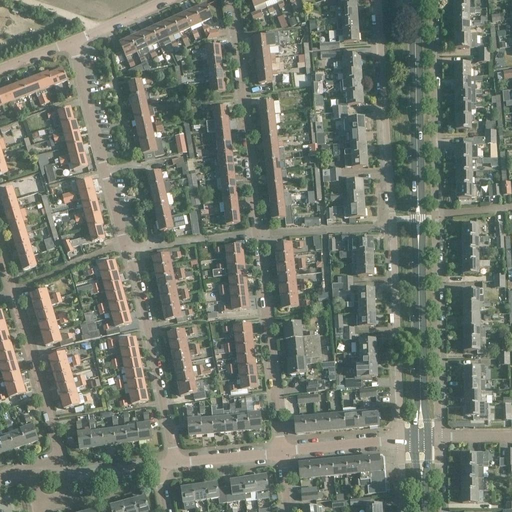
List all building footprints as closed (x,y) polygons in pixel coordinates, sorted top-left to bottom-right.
[(263,0),(250,0),(254,8),(256,13),(260,11),(267,8),(267,7),(265,3),(263,0)] [(475,9),(474,0),(454,0),(454,3),(453,3),(453,9),(454,9),(475,9)] [(206,5),(195,10),(201,24),(212,19),(206,5)] [(331,8),(331,12),(336,11),(337,19),(357,18),(356,6),(338,7),(331,8)] [(469,22),(469,15),(474,15),(474,14),(480,13),(480,9),(475,9),(454,9),(454,16),(453,16),(453,22),(454,22),(469,22)] [(184,15),(190,29),(201,24),(195,10),(184,15)] [(253,21),(263,17),(260,11),(251,15),(253,21)] [(173,20),(179,34),(190,29),(184,15),(173,20)] [(499,15),(491,16),(492,23),(500,22),(499,15)] [(331,20),(331,24),(337,24),(337,31),(339,31),(358,30),(357,18),(337,19),(331,20)] [(173,20),(163,25),(169,38),(171,43),(175,41),(173,36),(179,34),(173,20)] [(455,29),(453,29),(453,35),(455,35),(469,35),(469,28),(474,28),(474,27),(474,22),(469,22),(454,22),(455,29)] [(152,30),(158,43),(169,38),(163,25),(152,30)] [(207,26),(203,28),(206,34),(208,39),(218,38),(217,30),(209,31),(207,26)] [(141,34),(147,48),(158,43),(152,30),(141,34)] [(337,31),(336,32),(336,37),(343,37),(344,43),(359,42),(358,30),(339,31),(337,31)] [(141,34),(130,39),(136,53),(138,57),(143,55),(149,53),(147,48),(141,34)] [(473,41),(469,41),(469,35),(455,35),(455,49),(473,48),(473,41)] [(268,48),(267,36),(254,38),(255,50),(268,48)] [(504,38),(498,39),(499,48),(511,46),(511,41),(505,43),(504,38)] [(126,58),(136,53),(130,39),(119,44),(126,58)] [(194,50),(191,44),(184,48),(187,54),(194,50)] [(207,53),(202,54),(203,60),(208,59),(221,58),(220,46),(206,48),(207,53)] [(268,48),(255,50),(256,61),(270,60),(275,59),(274,54),(269,55),(268,48)] [(497,65),(498,70),(511,68),(511,53),(504,55),(505,64),(497,65)] [(337,70),(360,69),(360,56),(342,57),(342,63),(336,63),(337,70)] [(221,58),(208,59),(209,71),(222,70),(221,58)] [(120,59),(114,63),(119,69),(125,65),(120,59)] [(270,60),(256,61),(258,73),(271,72),(276,71),(283,70),(283,63),(280,64),(279,59),(275,59),(270,60)] [(455,77),(455,78),(470,78),(469,65),(455,65),(455,72),(454,72),(454,77),(455,77)] [(360,69),(337,70),(334,70),(334,74),(343,74),(343,82),(361,81),(360,69)] [(49,75),(51,80),(54,87),(67,81),(63,70),(49,75)] [(223,81),(222,70),(209,71),(204,72),(205,77),(210,76),(210,82),(223,81)] [(271,72),(258,73),(259,85),(272,83),(271,77),(277,76),(276,71),(271,72)] [(504,73),(497,74),(498,80),(504,79),(505,80),(511,78),(511,71),(504,73)] [(49,74),(35,79),(40,92),(42,95),(46,94),(47,94),(45,90),(54,87),(51,80),(49,75),(49,74)] [(151,78),(129,84),(132,97),(144,95),(142,86),(146,85),(146,84),(152,83),(151,78)] [(455,90),(455,91),(470,91),(470,78),(455,78),(455,85),(454,85),(454,90),(455,90)] [(35,79),(23,83),(28,97),(35,94),(37,97),(38,97),(42,95),(40,92),(35,79)] [(225,93),(223,81),(210,82),(212,95),(225,93)] [(346,86),(347,93),(347,94),(362,93),(361,81),(343,82),(335,82),(335,87),(346,86)] [(23,83),(10,88),(15,101),(16,105),(20,104),(21,103),(19,100),(28,97),(23,83)] [(10,88),(0,92),(0,102),(2,106),(9,103),(11,107),(12,107),(16,105),(15,101),(10,88)] [(455,98),(454,98),(454,103),(456,103),(456,104),(470,104),(475,104),(475,95),(481,95),(481,91),(470,91),(455,91),(455,98)] [(132,97),(130,98),(132,109),(147,106),(151,105),(150,100),(148,93),(144,95),(132,97)] [(337,107),(332,108),(333,114),(343,113),(343,108),(348,107),(348,106),(363,105),(362,93),(347,94),(347,93),(345,94),(345,101),(336,101),(337,107)] [(280,114),(279,102),(259,104),(261,116),(274,114),(280,114)] [(456,111),(455,111),(455,116),(456,116),(456,117),(470,117),(470,110),(475,110),(475,108),(475,104),(470,104),(456,104),(456,111)] [(147,106),(132,109),(135,121),(149,117),(154,116),(152,110),(151,105),(147,106)] [(213,110),(215,121),(228,120),(226,108),(213,110)] [(51,114),(47,115),(48,119),(54,118),(55,119),(52,120),(55,128),(62,126),(62,125),(74,122),(70,109),(51,114)] [(274,114),(261,116),(262,127),(275,126),(275,124),(280,123),(279,115),(274,116),(274,114)] [(149,117),(135,121),(138,132),(152,129),(149,117)] [(470,117),(456,117),(456,130),(470,130),(470,123),(472,123),(474,121),(474,117),(470,117)] [(496,138),(496,117),(486,117),(486,132),(485,132),(485,138),(496,138)] [(350,132),(365,131),(364,119),(349,120),(350,132)] [(216,133),(229,131),(228,120),(215,121),(216,133)] [(36,122),(27,125),(28,130),(38,127),(36,122)] [(64,133),(60,134),(61,138),(65,137),(79,134),(76,122),(74,122),(62,125),(62,126),(64,133)] [(276,138),(275,126),(262,127),(263,139),(276,138)] [(152,129),(138,132),(140,143),(154,140),(152,129)] [(22,130),(12,133),(15,140),(25,137),(22,130)] [(216,133),(217,144),(230,143),(229,131),(216,133)] [(350,132),(344,132),(345,137),(345,145),(346,145),(350,144),(365,143),(365,131),(350,132)] [(186,152),(183,133),(174,135),(178,154),(186,152)] [(65,137),(68,148),(82,145),(79,134),(65,137)] [(276,138),(263,139),(264,151),(278,149),(283,149),(283,148),(283,143),(277,144),(276,138)] [(476,159),(476,146),(478,144),(496,144),(496,138),(485,138),(474,138),(474,146),(456,146),(456,154),(455,154),(455,159),(456,159),(456,160),(471,159),(476,159)] [(164,156),(160,139),(154,140),(140,143),(143,155),(154,153),(155,158),(164,156)] [(230,143),(217,144),(218,156),(232,155),(230,143)] [(366,155),(365,143),(350,144),(351,151),(344,151),(345,157),(366,155)] [(68,148),(71,160),(85,156),(82,145),(68,148)] [(278,149),(264,151),(266,162),(279,161),(284,160),(283,149),(278,149)] [(232,155),(218,156),(220,168),(233,166),(232,155)] [(366,155),(345,157),(346,169),(352,168),(367,167),(366,155)] [(85,156),(71,160),(74,171),(88,168),(85,156)] [(182,158),(171,161),(173,166),(183,163),(182,158)] [(471,159),(456,160),(456,167),(455,167),(455,172),(456,172),(456,173),(471,172),(476,172),(476,164),(476,159),(471,159)] [(267,174),(280,172),(279,161),(266,162),(267,174)] [(220,168),(215,168),(215,176),(216,176),(216,180),(221,180),(234,178),(233,166),(220,168)] [(147,175),(150,187),(163,184),(160,172),(147,175)] [(268,185),(281,184),(280,172),(267,174),(268,185)] [(456,185),(457,185),(457,186),(471,185),(471,172),(456,173),(457,180),(455,180),(456,185)] [(234,178),(221,180),(222,191),(236,190),(234,178)] [(79,191),(75,192),(76,196),(76,197),(80,196),(94,192),(91,180),(77,184),(79,191)] [(347,195),(363,194),(362,181),(346,183),(347,195)] [(152,198),(165,195),(163,184),(150,187),(152,198)] [(270,197),(283,195),(281,184),(268,185),(270,197)] [(509,184),(502,185),(503,196),(510,195),(509,184)] [(476,199),(476,191),(471,191),(471,185),(457,186),(457,199),(459,199),(459,201),(466,201),(466,199),(476,199)] [(500,196),(499,186),(488,187),(489,197),(500,196)] [(0,195),(3,205),(16,201),(12,189),(0,192),(0,195)] [(236,190),(222,191),(224,203),(237,201),(236,190)] [(80,196),(76,197),(77,201),(81,200),(83,207),(97,203),(94,192),(80,196)] [(454,192),(446,192),(445,205),(453,206),(454,192)] [(364,206),(363,194),(347,195),(348,207),(364,206)] [(155,209),(168,207),(165,195),(152,198),(155,209)] [(283,195),(270,197),(271,209),(284,207),(291,206),(292,206),(291,195),(283,195)] [(19,212),(16,201),(3,205),(6,215),(19,212)] [(237,201),(224,203),(225,214),(238,213),(237,201)] [(85,214),(81,215),(82,219),(86,218),(100,215),(97,203),(83,207),(85,214)] [(284,207),(271,209),(272,220),(285,219),(286,226),(293,226),(291,206),(284,207)] [(355,219),(356,219),(365,218),(364,206),(348,207),(343,207),(344,219),(349,219),(355,219)] [(157,221),(170,218),(168,207),(155,209),(157,221)] [(327,220),(332,220),(332,215),(336,214),(336,207),(331,208),(332,209),(326,210),(327,220)] [(19,212),(6,215),(10,227),(22,223),(28,221),(24,210),(19,212)] [(239,224),(238,213),(225,214),(226,226),(239,224)] [(86,218),(89,230),(101,227),(103,226),(100,215),(86,218)] [(170,218),(157,221),(160,232),(173,230),(185,227),(182,215),(170,218)] [(206,235),(224,232),(222,220),(204,223),(206,235)] [(22,223),(10,227),(13,238),(26,234),(31,232),(29,227),(24,229),(22,223)] [(462,238),(477,238),(477,226),(462,226),(462,238)] [(101,227),(89,230),(91,237),(86,238),(87,240),(81,242),(80,239),(69,243),(69,241),(63,244),(67,254),(73,252),(72,249),(92,243),(105,240),(101,227)] [(29,245),(26,234),(13,238),(17,249),(29,245)] [(354,235),(341,235),(342,241),(348,241),(348,253),(351,253),(372,252),(372,240),(354,240),(354,235)] [(478,250),(478,243),(484,243),(484,242),(490,242),(490,238),(477,238),(462,238),(462,244),(462,245),(462,248),(462,249),(462,250),(478,250)] [(276,257),(292,255),(291,244),(275,246),(276,257)] [(33,256),(31,251),(29,245),(17,249),(20,260),(33,256)] [(227,259),(243,257),(242,246),(226,248),(227,259)] [(478,250),(462,250),(463,256),(462,257),(462,260),(463,261),(463,262),(478,262),(478,250)] [(353,258),(353,265),(357,264),(373,264),(372,252),(351,253),(348,253),(340,253),(340,259),(353,258)] [(188,253),(185,259),(192,263),(195,256),(188,253)] [(155,269),(171,266),(169,255),(153,259),(155,269)] [(276,257),(277,267),(293,266),(292,255),(276,257)] [(33,256),(20,260),(23,271),(36,268),(33,256)] [(227,259),(228,269),(244,268),(243,257),(227,259)] [(478,274),(478,269),(485,269),(485,268),(490,268),(490,262),(478,262),(463,262),(463,274),(478,274)] [(117,273),(114,263),(93,268),(94,270),(95,275),(96,279),(102,277),(117,273)] [(373,264),(357,264),(357,277),(373,276),(373,264)] [(173,277),(171,266),(155,269),(157,280),(173,277)] [(277,267),(278,278),(295,276),(293,266),(277,267)] [(228,269),(229,280),(245,278),(244,268),(228,269)] [(102,277),(97,279),(98,284),(100,289),(104,288),(120,283),(117,273),(102,277)] [(278,278),(280,288),(296,286),(295,276),(278,278)] [(175,287),(173,277),(157,280),(159,290),(175,287)] [(230,285),(225,286),(226,291),(230,290),(246,289),(245,278),(229,280),(230,285)] [(104,288),(100,289),(101,294),(106,292),(107,298),(123,293),(120,283),(104,288)] [(338,284),(332,285),(333,290),(343,290),(343,292),(354,292),(354,284),(342,284),(338,284)] [(297,297),(296,291),(296,286),(280,288),(281,299),(297,297)] [(177,297),(175,287),(159,290),(161,300),(177,297)] [(230,290),(231,301),(248,299),(246,289),(230,290)] [(355,303),(358,303),(374,302),(374,290),(358,291),(358,296),(355,296),(355,303)] [(31,296),(34,306),(60,298),(59,294),(48,297),(46,291),(31,296)] [(482,301),(482,291),(463,291),(463,303),(478,303),(478,301),(482,301)] [(109,303),(104,304),(105,309),(110,308),(126,304),(123,293),(107,298),(109,303)] [(179,307),(177,297),(161,300),(163,311),(179,307)] [(297,297),(281,299),(282,309),(298,308),(297,297)] [(61,303),(60,298),(34,306),(37,316),(52,312),(51,306),(61,303)] [(248,299),(231,301),(233,311),(249,310),(248,299)] [(375,314),(374,302),(358,303),(359,315),(375,314)] [(463,303),(463,309),(463,310),(463,313),(463,314),(463,315),(479,315),(478,303),(463,303)] [(128,314),(126,304),(110,308),(113,318),(128,314)] [(179,307),(163,311),(165,321),(181,318),(186,317),(185,312),(180,313),(179,307)] [(40,326),(55,322),(52,312),(37,316),(40,326)] [(131,324),(128,314),(113,318),(114,324),(109,325),(111,330),(131,324)] [(375,314),(359,315),(359,327),(375,327),(375,314)] [(463,315),(463,321),(463,322),(463,325),(463,326),(463,327),(479,327),(479,315),(463,315)] [(42,336),(58,332),(55,322),(40,326),(42,336)] [(302,338),(300,324),(284,325),(285,340),(288,340),(302,338)] [(236,338),(252,336),(251,325),(234,327),(236,338)] [(479,327),(463,327),(464,333),(463,334),(463,337),(464,338),(464,339),(479,339),(483,339),(483,332),(484,332),(484,327),(479,327)] [(100,338),(98,330),(89,333),(90,340),(100,338)] [(60,338),(58,332),(42,336),(46,347),(60,343),(61,347),(74,344),(71,334),(60,338)] [(170,345),(186,342),(184,332),(168,335),(170,345)] [(0,345),(10,343),(7,333),(0,335),(0,345)] [(290,361),(304,360),(309,359),(309,365),(322,363),(319,337),(313,337),(313,333),(306,333),(307,338),(302,338),(288,340),(290,361)] [(236,338),(237,348),(253,347),(252,336),(236,338)] [(119,343),(118,338),(107,340),(109,350),(115,349),(114,344),(119,343)] [(464,339),(464,352),(477,352),(477,355),(484,355),(484,345),(485,345),(485,339),(483,339),(479,339),(464,339)] [(121,353),(137,350),(135,340),(119,343),(121,353)] [(375,341),(359,341),(359,343),(356,343),(356,354),(376,353),(375,341)] [(188,352),(186,342),(170,345),(172,356),(188,352)] [(0,356),(13,353),(10,343),(0,345),(0,356)] [(237,348),(238,359),(254,357),(253,347),(237,348)] [(96,351),(99,358),(108,355),(106,348),(96,351)] [(52,369),(68,364),(65,354),(67,353),(65,349),(54,352),(55,357),(49,358),(52,369)] [(121,353),(123,363),(139,360),(137,350),(121,353)] [(190,363),(188,352),(172,356),(174,366),(190,363)] [(13,353),(0,356),(0,366),(0,368),(16,363),(13,353)] [(92,353),(86,355),(87,362),(94,360),(92,353)] [(349,359),(360,358),(360,366),(376,365),(376,353),(356,354),(349,354),(349,359)] [(238,359),(239,369),(255,368),(254,357),(238,359)] [(290,361),(288,361),(289,376),(306,374),(305,365),(309,365),(309,359),(304,360),(290,361)] [(123,363),(126,374),(142,371),(139,360),(123,363)] [(97,365),(100,378),(111,376),(108,362),(97,365)] [(16,363),(0,368),(3,378),(19,373),(16,363)] [(192,373),(190,363),(174,366),(176,376),(192,373)] [(52,369),(55,379),(71,374),(68,364),(52,369)] [(377,377),(376,365),(354,366),(355,382),(371,381),(371,378),(377,377)] [(479,380),(479,374),(484,374),(484,366),(478,366),(478,368),(464,368),(464,381),(479,380)] [(240,380),(256,378),(255,368),(239,369),(240,380)] [(126,374),(128,384),(144,381),(142,371),(126,374)] [(192,373),(176,376),(178,387),(194,383),(193,378),(198,377),(197,372),(192,373)] [(19,373),(3,378),(6,388),(22,384),(19,373)] [(71,374),(55,379),(58,389),(73,384),(78,383),(77,378),(72,380),(71,374)] [(241,391),(258,389),(256,378),(240,380),(241,391)] [(479,380),(464,381),(464,386),(464,387),(464,390),(464,391),(464,393),(484,392),(484,391),(491,391),(491,380),(484,380),(479,380)] [(128,384),(130,395),(146,392),(144,381),(128,384)] [(308,387),(307,387),(307,393),(318,392),(324,391),(323,382),(308,384),(308,387)] [(194,383),(178,387),(180,397),(196,394),(194,383)] [(25,394),(22,384),(6,388),(9,398),(25,394)] [(58,389),(61,399),(77,395),(73,384),(58,389)] [(376,397),(375,390),(360,392),(360,398),(376,397)] [(130,395),(132,405),(148,402),(146,392),(130,395)] [(484,392),(464,393),(464,398),(464,399),(464,402),(465,403),(465,405),(480,404),(486,404),(486,397),(491,397),(491,392),(484,392)] [(61,399),(64,409),(80,405),(77,395),(61,399)] [(297,398),(298,404),(313,403),(312,396),(297,398)] [(480,404),(465,405),(465,417),(467,417),(468,418),(471,417),(472,417),(480,417),(480,404)] [(230,412),(223,412),(224,418),(225,433),(237,432),(235,417),(234,405),(229,405),(230,412)] [(216,412),(216,406),(211,407),(212,420),(214,434),(225,433),(224,418),(223,411),(216,412)] [(379,427),(377,412),(357,414),(359,429),(379,427)] [(248,431),(261,430),(260,414),(247,415),(247,416),(248,431)] [(343,415),(344,430),(359,429),(357,414),(343,415)] [(192,415),(187,415),(187,421),(189,437),(202,436),(201,421),(201,419),(193,420),(193,415),(192,415)] [(330,432),(344,430),(343,415),(329,416),(330,432)] [(235,417),(237,432),(248,431),(247,416),(235,417)] [(329,416),(314,418),(316,433),(330,432),(329,416)] [(296,435),(316,433),(314,418),(294,420),(296,435)] [(201,421),(202,436),(214,434),(212,420),(201,421)] [(118,424),(113,424),(114,431),(116,445),(127,444),(125,429),(119,430),(118,424)] [(136,428),(138,442),(152,441),(149,425),(136,426),(136,428)] [(20,431),(20,432),(25,446),(38,442),(32,427),(20,431)] [(95,427),(90,427),(91,432),(91,433),(91,434),(93,449),(104,447),(102,432),(96,433),(95,427)] [(127,444),(138,442),(136,428),(125,429),(127,444)] [(375,438),(382,438),(381,428),(363,428),(363,435),(375,435),(375,438)] [(104,447),(116,445),(114,431),(102,432),(104,447)] [(25,446),(20,432),(9,436),(14,450),(25,446)] [(93,449),(91,434),(91,432),(77,434),(80,450),(93,449)] [(14,450),(9,436),(0,438),(0,443),(3,454),(14,450)] [(462,468),(477,467),(477,468),(482,468),(488,468),(488,463),(482,463),(481,453),(471,453),(471,455),(469,455),(468,455),(465,455),(463,455),(461,455),(462,468)] [(362,459),(358,459),(361,496),(386,493),(384,465),(383,465),(383,459),(381,457),(380,457),(362,459)] [(358,459),(345,460),(346,475),(349,475),(353,475),(359,474),(358,459)] [(345,460),(333,461),(334,476),(346,475),(345,460)] [(333,461),(318,463),(319,470),(320,478),(334,476),(333,461)] [(299,472),(319,470),(318,463),(298,465),(299,472)] [(482,468),(477,468),(477,467),(462,468),(462,469),(461,470),(461,473),(462,474),(462,480),(483,479),(482,468)] [(319,470),(299,472),(300,480),(320,478),(319,470)] [(256,493),(268,491),(266,476),(254,478),(256,493)] [(254,478),(242,480),(244,495),(245,498),(250,498),(250,494),(256,493),(254,478)] [(483,479),(462,480),(462,481),(461,482),(461,485),(462,486),(462,492),(483,491),(483,479)] [(244,495),(242,480),(230,482),(233,499),(245,498),(244,495)] [(204,486),(207,500),(218,499),(219,504),(226,503),(224,489),(217,490),(216,484),(204,486)] [(195,502),(207,500),(204,486),(193,487),(195,502)] [(195,502),(193,487),(181,489),(183,504),(195,502)] [(502,498),(504,490),(495,488),(493,495),(502,498)] [(483,491),(462,492),(462,504),(483,504),(483,491)] [(317,493),(301,495),(302,501),(317,500),(317,495),(317,493)] [(447,496),(447,507),(456,507),(456,497),(447,496)] [(134,501),(136,511),(148,511),(145,498),(134,501)] [(349,501),(345,502),(346,507),(350,506),(350,507),(361,506),(361,508),(366,508),(366,506),(371,506),(370,499),(362,500),(349,501)] [(136,511),(134,501),(122,504),(123,511),(136,511)]
